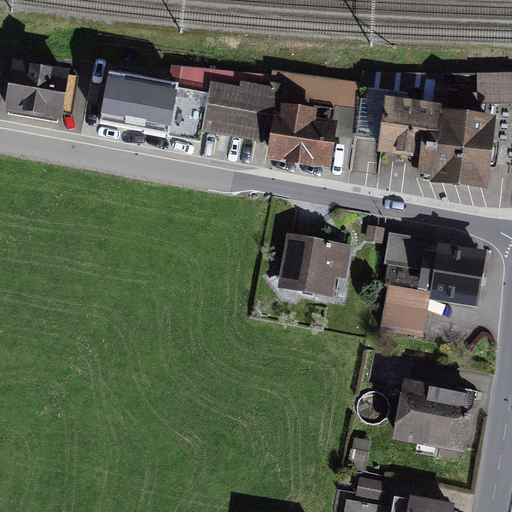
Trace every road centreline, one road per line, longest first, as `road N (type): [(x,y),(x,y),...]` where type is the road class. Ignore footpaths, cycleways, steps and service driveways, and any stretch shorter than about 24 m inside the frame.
road 1 (residential): [(0,142),(489,228),(511,240)]
road 2 (unclassified): [(511,390),(490,511)]
